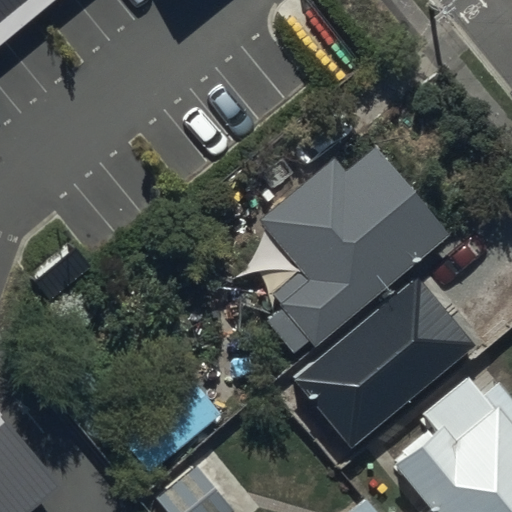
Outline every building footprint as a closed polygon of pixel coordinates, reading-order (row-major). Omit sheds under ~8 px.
[(0,0),(0,511),(23,511),(57,485),(5,421),(0,424),(0,47),(58,0),(0,0)] [(96,158),(75,174),(122,233),(323,68),(290,25),(304,14),(292,0),(206,0),(110,80),(139,116),(92,153),(96,158)] [(0,201),(1,203),(15,191),(18,194),(109,118),(66,69),(0,122),(0,201)] [(312,351),(447,234),(369,145),(342,168),(331,157),(316,170),(303,154),(278,175),(293,192),(254,226),(297,276),(268,300),(277,311),(260,325),(292,362),(309,347),(312,351)] [(372,511),(359,495),(337,511),(511,511),(511,407),(474,361),(412,412),(421,423),(377,459),(419,510),(415,511),(372,511)] [(180,375),(111,433),(150,478),(218,420),(180,375)] [(226,511),(195,472),(150,507),(154,511),(226,511)]
